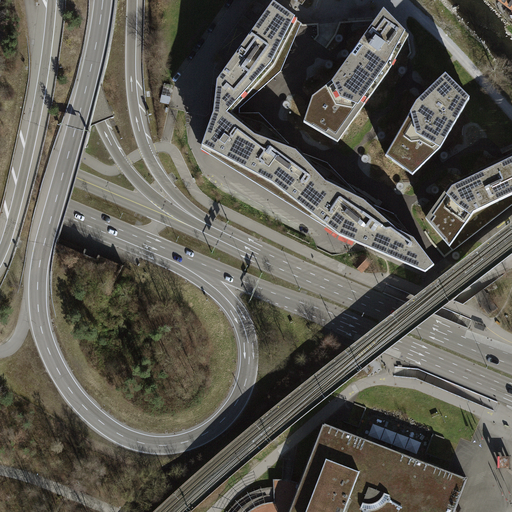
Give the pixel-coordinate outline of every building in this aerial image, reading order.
[(511,0),(494,0),(492,2),(511,16),(511,0)] [(426,271),(433,265),(394,215),(386,212),(363,203),(348,187),(326,163),(317,160),(295,153),(277,133),(258,113),(251,114),(238,115),(238,108),(254,95),(281,73),(294,42),(301,25),(288,15),(270,11),(218,83),(215,115),(208,132),(202,149),(227,165),(260,186),(316,220),(341,236),(347,239),(426,271)] [(305,123),(334,140),(387,65),(404,34),(392,20),(385,20),(377,21),(350,23),(340,24),(313,99),(305,123)] [(469,100),(445,76),(424,97),(416,104),(386,157),(413,176),(433,157),(440,150),(469,100)] [(511,195),(511,160),(508,162),(466,182),(453,188),(440,206),(429,222),(450,247),(473,214),(511,195)] [(452,250),(511,204),(511,195),(473,214),(450,247),(452,250)] [(353,266),(362,275),(372,264),(363,255),(353,266)] [(454,511),(468,478),(422,460),(355,434),(323,422),(299,483),(291,481),(282,480),(274,479),(274,487),(268,488),(259,490),(252,492),(255,499),(248,503),(242,508),(237,511),(454,511)] [(410,449),(418,452),(421,443),(413,440),(410,449)]
